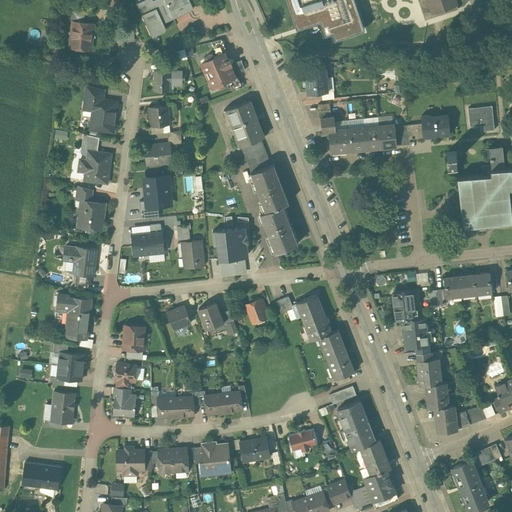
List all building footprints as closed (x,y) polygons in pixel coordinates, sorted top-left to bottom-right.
[(142,0),(137,3),(152,37),(163,32),(164,31),(165,29),(165,28),(165,27),(163,23),(173,18),(168,6),(165,0),(142,0)] [(165,0),(168,6),(173,18),(174,19),(191,11),(186,0),(165,0)] [(290,0),(298,21),(321,14),(326,28),(334,25),(336,33),(364,24),(356,0),(290,0)] [(429,0),(418,0),(423,15),(433,11),(429,0)] [(429,0),(433,11),(457,3),(456,3),(454,0),(429,0)] [(85,7),(70,5),(68,18),(73,19),(73,21),(83,22),(85,7)] [(83,22),(73,21),(70,47),(90,49),(93,23),(83,22)] [(221,39),(211,41),(217,55),(224,52),(226,50),(221,39)] [(227,59),(224,52),(217,55),(213,56),(212,53),(206,56),(207,59),(201,62),(212,87),(219,84),(220,87),(226,85),(225,81),(228,80),(235,76),(230,64),(232,63),(233,60),(230,58),(229,58),(227,59)] [(245,69),(241,60),(236,62),(239,71),(245,69)] [(325,68),(316,69),(305,71),(307,93),(321,91),(328,91),(328,90),(325,68)] [(184,70),(154,70),(154,90),(170,90),(170,83),(184,83),(184,70)] [(235,76),(228,80),(233,91),(243,87),(238,75),(235,76)] [(104,89),(86,84),(85,97),(103,99),(104,89)] [(333,89),(328,90),(328,91),(321,91),(322,99),(334,98),(333,89)] [(103,99),(85,97),(83,109),(92,110),(90,129),(113,132),(117,101),(103,99)] [(249,99),(224,109),(238,147),(241,146),(261,138),(263,137),(249,99)] [(329,103),(317,104),(318,111),(330,109),(329,103)] [(167,104),(149,106),(151,125),(163,124),(169,124),(168,116),(167,116),(166,105),(167,105),(167,104)] [(484,129),(496,128),(494,104),(470,106),(472,125),(484,123),(484,129)] [(320,131),(328,130),(335,129),(334,120),(331,121),(330,109),(318,111),(320,131)] [(447,114),(430,116),(430,114),(421,115),(422,123),(423,136),(424,137),(424,136),(429,135),(429,136),(430,136),(430,135),(449,133),(449,134),(447,114),(446,114),(447,114)] [(422,123),(414,124),(415,137),(423,136),(422,123)] [(163,124),(151,125),(151,133),(164,132),(163,124)] [(394,124),(379,125),(381,143),(396,142),(395,131),(394,125),(394,124)] [(414,124),(407,124),(408,130),(409,137),(415,137),(414,124)] [(379,125),(365,127),(365,126),(364,126),(366,145),(381,143),(379,125),(378,125),(379,125)] [(364,127),(350,128),(349,128),(351,147),(366,145),(364,126),(364,127)] [(351,147),(349,128),(335,129),(328,130),(330,149),(351,147)] [(180,130),(167,132),(168,142),(170,142),(170,144),(181,142),(180,130)] [(408,130),(402,131),(403,144),(410,143),(409,137),(408,130)] [(402,131),(395,131),(396,142),(396,144),(403,144),(402,131)] [(99,137),(83,133),(81,153),(87,154),(88,150),(97,151),(99,137)] [(261,138),(241,146),(246,159),(246,158),(266,151),(261,138)] [(168,142),(144,144),(146,164),(172,162),(170,144),(170,142),(168,142)] [(502,145),(489,147),(491,164),(491,167),(504,166),(502,145)] [(97,151),(88,150),(87,154),(87,159),(83,159),(82,171),(85,171),(84,179),(107,183),(111,153),(97,151)] [(456,150),(446,151),(446,152),(447,152),(448,160),(447,160),(447,161),(457,160),(457,159),(456,151),(456,150)] [(266,151),(246,158),(251,172),(271,164),(266,151)] [(271,164),(251,172),(266,210),(266,211),(282,204),(283,204),(288,202),(273,163),(271,164)] [(482,174),(457,176),(460,203),(454,204),(456,216),(461,216),(463,226),(473,225),(474,230),(486,229),(486,223),(511,220),(511,215),(509,187),(511,186),(511,171),(511,165),(504,166),(491,167),(491,164),(482,165),(482,174)] [(167,176),(145,179),(148,204),(170,202),(167,176)] [(93,189),(78,185),(76,199),(81,199),(91,200),(93,189)] [(91,200),(81,199),(80,207),(79,207),(77,209),(76,212),(78,214),(77,226),(101,230),(105,202),(91,200)] [(282,204),(266,211),(266,210),(260,212),(275,251),(298,243),(283,204),(282,204)] [(188,225),(177,226),(178,239),(190,238),(188,225)] [(244,227),(217,230),(219,251),(223,250),(224,257),(247,255),(247,253),(246,241),(248,241),(248,240),(245,241),(245,236),(247,235),(245,235),(244,227)] [(161,232),(132,235),(134,254),(163,251),(161,232)] [(201,240),(181,242),(181,243),(184,242),(186,256),(183,256),(184,267),(204,265),(201,240)] [(97,248),(77,246),(76,247),(65,245),(63,259),(75,260),(73,271),(68,270),(68,271),(77,272),(90,274),(94,275),(95,263),(95,259),(96,259),(96,258),(95,258),(97,249),(97,248)] [(418,272),(419,285),(429,284),(428,271),(418,272)] [(489,271),(474,273),(476,293),(491,291),(491,292),(491,291),(489,271)] [(90,274),(77,272),(75,285),(88,287),(90,274)] [(474,273),(459,275),(459,274),(461,294),(476,293),(474,273)] [(459,275),(444,276),(446,297),(447,297),(446,296),(461,294),(459,274),(459,275)] [(443,288),(436,289),(438,304),(445,303),(443,288)] [(412,289),(392,291),(394,304),(396,303),(397,310),(395,310),(396,319),(403,318),(415,317),(412,289)] [(90,298),(72,296),(69,296),(69,294),(58,293),(56,307),(65,308),(65,305),(73,306),(73,308),(71,308),(69,323),(86,325),(87,325),(88,316),(87,316),(89,299),(90,299),(90,298)] [(317,294),(297,302),(302,315),(311,339),(319,336),(331,331),(327,321),(325,316),(317,294)] [(288,295),(276,300),(281,312),(293,307),(291,304),(292,304),(288,295)] [(508,295),(501,296),(503,314),(510,313),(508,295)] [(501,296),(494,297),(496,315),(503,314),(501,296)] [(254,298),(252,301),(246,303),(253,322),(267,317),(260,298),(257,297),(254,298)] [(215,301),(198,308),(206,329),(223,322),(219,313),(215,301)] [(302,315),(297,302),(292,304),(291,304),(293,307),(296,317),(302,315)] [(184,305),(167,312),(174,328),(190,322),(184,305)] [(229,309),(219,313),(223,322),(224,324),(234,320),(229,309)] [(415,317),(403,318),(406,346),(416,345),(417,352),(429,351),(425,316),(415,317)] [(86,325),(69,323),(67,335),(86,337),(85,337),(86,325)] [(144,326),(125,324),(124,348),(126,348),(143,349),(144,326)] [(331,331),(319,336),(336,378),(348,373),(353,371),(337,329),(331,331)] [(68,343),(55,341),(54,351),(60,352),(60,351),(67,352),(68,343)] [(143,349),(126,348),(126,357),(142,358),(143,349)] [(429,351),(417,352),(417,359),(432,358),(431,350),(429,351)] [(67,352),(60,351),(60,352),(59,364),(83,366),(84,353),(67,352)] [(437,357),(417,359),(418,365),(420,365),(422,383),(420,383),(420,384),(426,383),(440,382),(437,357)] [(136,365),(116,363),(114,365),(114,369),(116,371),(115,378),(116,379),(131,380),(135,380),(136,365)] [(83,366),(59,364),(58,376),(58,377),(64,377),(81,379),(83,366)] [(22,366),(20,373),(32,376),(34,369),(22,366)] [(348,373),(336,378),(338,384),(350,379),(348,373)] [(58,376),(51,375),(50,383),(64,384),(64,377),(58,377),(58,376)] [(511,378),(495,386),(495,385),(494,386),(498,393),(497,393),(498,395),(499,397),(493,400),(499,412),(499,411),(509,406),(510,407),(507,400),(511,398),(511,378)] [(116,379),(116,386),(130,388),(131,380),(116,379)] [(440,382),(426,383),(429,407),(435,407),(447,405),(444,381),(440,382)] [(244,385),(238,385),(239,391),(240,398),(247,397),(244,385)] [(352,385),(329,394),(333,403),(356,394),(352,385)] [(115,393),(114,397),(126,398),(127,393),(129,393),(130,388),(116,386),(112,386),(112,392),(115,393)] [(74,392),(54,390),(51,419),(61,420),(71,421),(73,408),(74,408),(74,401),(73,401),(74,392)] [(239,391),(222,393),(225,413),(232,412),(233,409),(242,408),(240,398),(239,391)] [(114,397),(113,413),(118,414),(134,415),(136,394),(129,393),(127,393),(126,398),(114,397)] [(205,395),(206,403),(207,413),(215,412),(218,414),(225,413),(222,393),(205,395)] [(192,396),(175,397),(176,417),(183,416),(185,415),(193,414),(193,404),(193,396),(192,396)] [(158,398),(158,406),(158,416),(167,415),(169,417),(176,417),(175,397),(158,398)] [(359,399),(337,408),(345,428),(367,420),(359,399)] [(489,402),(481,405),(481,406),(486,417),(495,414),(489,402)] [(447,405),(435,407),(438,431),(456,429),(456,428),(454,414),(453,404),(447,405)] [(322,414),(333,411),(332,405),(321,407),(322,414)] [(481,406),(465,410),(470,423),(486,417),(481,406)] [(465,410),(454,414),(456,428),(470,423),(465,410)] [(61,420),(51,419),(45,418),(44,426),(60,428),(61,420)] [(367,420),(345,428),(353,449),(361,446),(375,441),(367,420)] [(313,428),(305,430),(304,429),(297,431),(297,432),(289,435),(293,449),(301,447),(302,450),(309,448),(309,445),(317,443),(313,428)] [(8,435),(0,433),(0,442),(7,443),(8,435)] [(266,437),(239,441),(243,460),(256,458),(256,459),(270,456),(266,437)] [(329,439),(322,441),(328,459),(336,456),(329,439)] [(390,467),(379,439),(375,441),(361,446),(368,466),(371,474),(386,468),(390,467)] [(215,441),(202,443),(202,446),(204,461),(201,461),(201,462),(202,474),(203,474),(203,470),(218,468),(218,472),(230,471),(230,470),(229,458),(227,443),(215,445),(215,441)] [(125,446),(125,450),(117,450),(117,460),(118,460),(118,469),(124,469),(124,471),(136,471),(136,469),(144,469),(144,451),(144,450),(132,450),(132,446),(125,446)] [(202,446),(193,447),(194,460),(195,463),(201,462),(201,461),(204,461),(202,446)] [(490,446),(469,455),(470,460),(471,460),(474,467),(495,458),(491,449),(490,446)] [(491,449),(495,458),(497,462),(502,460),(496,446),(491,449)] [(186,448),(172,449),(174,470),(188,470),(187,460),(186,448)] [(172,449),(158,450),(159,462),(160,471),(174,470),(172,449)] [(277,451),(271,453),(274,464),(281,463),(277,451)] [(236,457),(229,458),(230,470),(238,469),(236,457)] [(470,460),(452,467),(469,509),(487,502),(474,467),(471,460),(470,460)] [(43,464),(25,461),(22,484),(40,486),(43,464)] [(60,466),(43,464),(40,486),(58,489),(60,466)] [(386,468),(371,474),(368,466),(361,468),(367,484),(375,507),(398,498),(389,476),(386,468)] [(346,482),(328,488),(332,500),(350,493),(349,491),(347,485),(346,482)] [(148,484),(141,487),(145,495),(151,492),(148,484)] [(354,489),(349,491),(350,493),(355,506),(358,505),(360,511),(362,511),(375,507),(367,484),(354,489)] [(328,486),(321,489),(322,491),(323,491),(326,502),(332,500),(328,488),(328,486)] [(322,491),(307,496),(312,511),(323,511),(329,510),(326,502),(323,491),(322,491)] [(284,492),(267,496),(270,508),(276,507),(276,511),(278,511),(287,510),(285,501),(284,492)] [(127,496),(112,495),(111,503),(121,504),(121,505),(127,506),(127,496)] [(293,501),(292,502),(295,511),(312,511),(307,496),(293,501)] [(292,499),(285,501),(287,510),(287,511),(295,511),(292,502),(293,501),(292,499)] [(111,503),(103,502),(101,511),(120,511),(121,505),(121,504),(111,503)]
